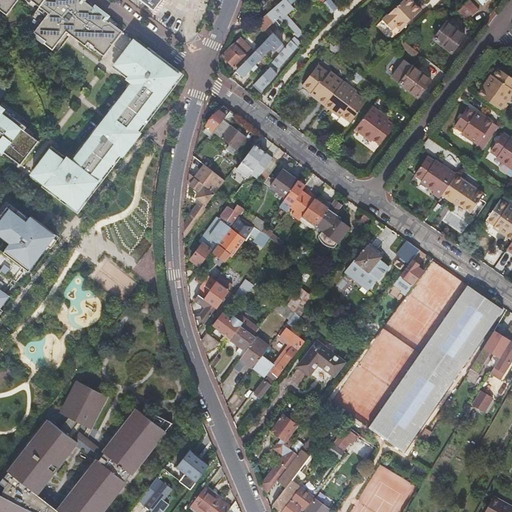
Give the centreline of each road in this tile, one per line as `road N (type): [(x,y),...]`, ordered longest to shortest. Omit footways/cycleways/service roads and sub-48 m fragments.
road 1 (residential): [(257,511),(192,357),(172,275),(171,204),(202,74)]
road 2 (residential): [(497,25),(368,199)]
road 3 (residential): [(202,74),(368,199)]
road 4 (residential): [(368,199),(511,297)]
road 5 (residential): [(105,0),(202,74)]
